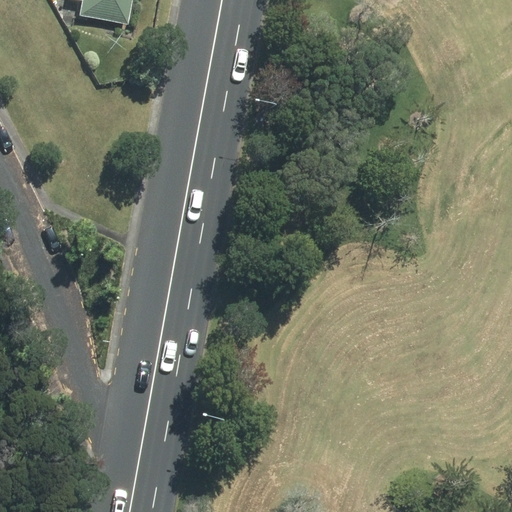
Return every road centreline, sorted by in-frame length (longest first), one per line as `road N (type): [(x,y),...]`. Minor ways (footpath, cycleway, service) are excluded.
road 1 (primary): [(223,0),(131,511)]
road 2 (residential): [(128,511),(40,259),(0,177)]
